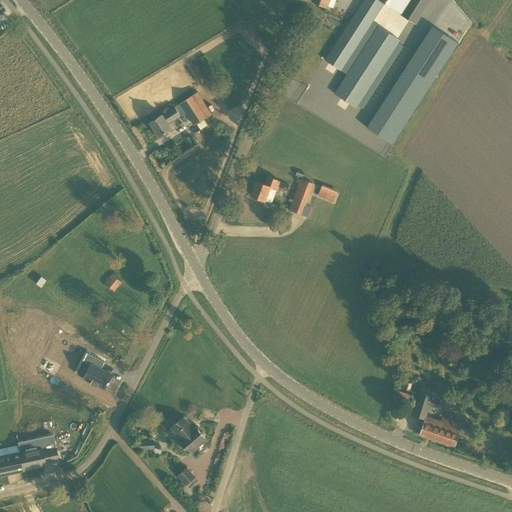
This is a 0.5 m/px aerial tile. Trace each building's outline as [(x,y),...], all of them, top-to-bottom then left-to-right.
[(364,0),(326,60),(341,70),(347,75),(379,26),(372,22),(384,2),(401,13),(408,0),(364,0)] [(409,0),(401,13),(400,14),(416,24),(430,0),(409,0)] [(399,40),(379,26),(347,75),(335,94),(356,107),(399,40)] [(432,26),(366,128),(393,145),(458,43),(432,26)] [(180,104),(186,112),(187,112),(195,124),(206,117),(202,110),(208,106),(198,91),(192,95),(190,92),(181,98),(184,102),(180,104)] [(179,105),(175,107),(163,115),(162,114),(150,122),(159,136),(171,129),(168,123),(184,113),(179,105)] [(256,181),(251,195),(265,201),(270,187),(277,190),(280,181),(268,176),(264,184),(256,181)] [(311,208),(304,205),(313,183),(302,179),(290,210),(308,217),(311,208)] [(323,185),(319,197),(333,202),(338,191),(332,188),(323,185)] [(114,292),(122,283),(112,274),(104,283),(114,292)] [(102,324),(94,339),(122,354),(130,339),(123,335),(128,325),(114,318),(109,328),(102,324)] [(480,322),(477,333),(489,336),(491,323),(480,322)] [(97,386),(98,385),(105,388),(108,383),(109,383),(110,380),(112,374),(101,368),(104,361),(87,352),(83,360),(90,364),(83,377),(91,381),(90,383),(97,386)] [(440,392),(427,388),(423,387),(420,393),(413,415),(425,419),(420,434),(455,446),(463,424),(442,417),(441,421),(426,417),(430,405),(439,408),(442,401),(438,399),(440,392)] [(408,405),(412,394),(397,389),(393,400),(408,405)] [(449,395),(444,407),(452,410),(457,395),(454,394),(453,396),(449,395)] [(207,440),(196,427),(194,428),(184,416),(171,427),(181,439),(179,441),(190,454),(207,440)] [(34,441),(7,447),(13,472),(45,465),(41,448),(36,449),(34,441)] [(140,450),(150,449),(155,449),(154,441),(139,442),(140,450)] [(0,474),(13,472),(7,447),(0,448),(0,474)] [(186,485),(195,477),(187,467),(178,475),(186,485)] [(160,511),(171,500),(160,491),(141,511),(160,511)]
